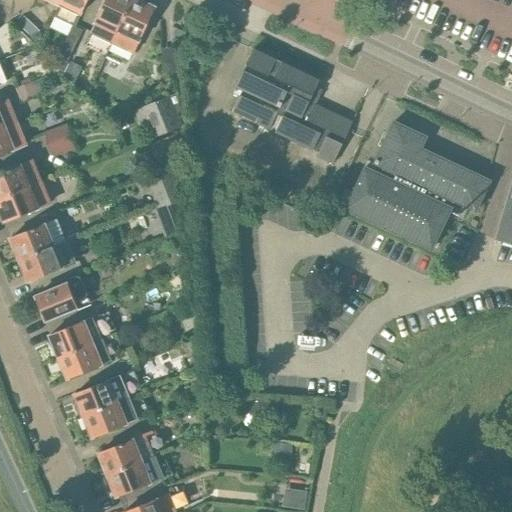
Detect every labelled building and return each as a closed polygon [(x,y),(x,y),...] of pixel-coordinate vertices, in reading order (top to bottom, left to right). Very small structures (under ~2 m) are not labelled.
[(88,0),(61,0),(60,3),(82,13),(88,0)] [(96,20),(84,46),(106,56),(132,0),(105,0),(103,6),(96,20)] [(155,8),(137,0),(132,0),(106,56),(121,63),(125,54),(132,58),(155,8)] [(24,16),(17,23),(28,33),(35,26),(24,16)] [(62,48),(58,58),(67,62),(72,53),(62,48)] [(320,80),(254,48),(233,93),(239,96),(232,111),(319,152),(317,156),(333,163),(353,122),(316,105),(319,98),(312,95),(320,80)] [(71,61),(64,75),(74,85),(82,67),(71,61)] [(182,126),(170,96),(142,107),(154,137),(182,126)] [(0,129),(18,123),(8,100),(0,103),(0,129)] [(477,210),(490,181),(490,179),(421,148),(426,137),(394,122),(374,164),(375,164),(372,171),(365,168),(346,209),(432,249),(455,201),(477,210)] [(0,155),(27,145),(18,123),(0,129),(0,155)] [(43,131),(52,155),(74,147),(65,123),(43,131)] [(0,198),(42,182),(33,159),(0,172),(0,198)] [(153,190),(159,205),(160,208),(179,201),(188,197),(174,162),(144,175),(150,191),(153,190)] [(42,182),(0,198),(0,211),(5,223),(51,204),(42,182)] [(511,184),(496,238),(502,240),(511,243),(511,184)] [(190,227),(179,201),(160,208),(159,205),(154,207),(165,237),(190,227)] [(20,260),(66,241),(56,219),(11,237),(20,260)] [(66,241),(20,260),(29,282),(74,263),(66,241)] [(44,320),(90,301),(81,278),(79,277),(77,276),(74,276),(72,277),(70,278),(69,279),(69,280),(68,282),(68,284),(35,297),(44,320)] [(59,357),(102,339),(101,339),(92,317),(50,334),(59,357)] [(111,361),(102,339),(59,357),(68,379),(111,361)] [(157,356),(145,361),(149,371),(161,365),(157,356)] [(84,416),(128,398),(119,376),(75,393),(84,416)] [(128,398),(84,416),(93,438),(137,420),(128,398)] [(108,475),(152,457),(143,435),(99,453),(108,475)] [(152,457),(108,475),(117,497),(161,479),(165,478),(155,455),(152,457)] [(285,489),(283,506),(304,509),(307,492),(285,489)] [(123,511),(176,511),(169,494),(123,511)]
